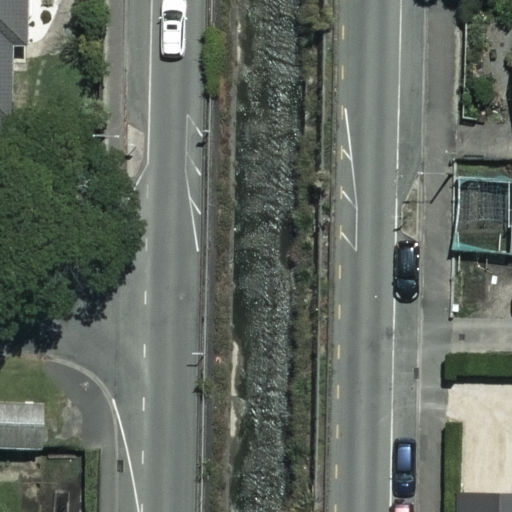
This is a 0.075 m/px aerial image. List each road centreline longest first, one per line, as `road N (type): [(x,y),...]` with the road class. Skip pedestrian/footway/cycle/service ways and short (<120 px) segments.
road 1 (residential): [(375,0),(366,511)]
road 2 (residential): [(170,317),(177,0)]
road 3 (residential): [(167,511),(170,317)]
road 4 (residential): [(0,313),(170,317)]
